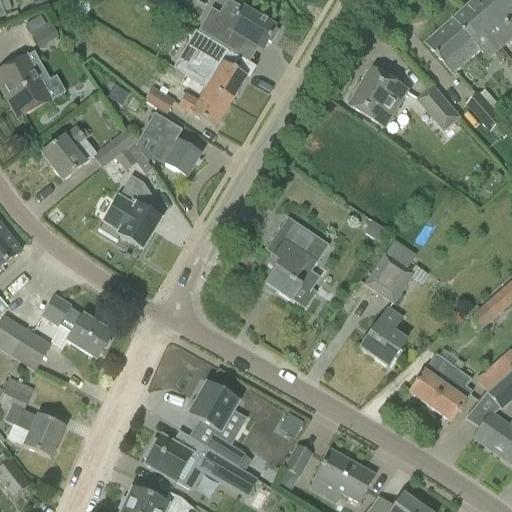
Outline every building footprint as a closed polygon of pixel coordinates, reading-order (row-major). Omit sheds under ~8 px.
[(511,0),(477,0),(425,47),(438,62),(453,78),(480,54),(488,62),(511,40),(511,0)] [(5,1),(0,3),(0,7),(3,15),(10,13),(5,1)] [(42,3),(33,6),(35,12),(45,9),(42,3)] [(277,34),(274,32),(276,30),(241,9),(232,24),(210,12),(197,34),(235,57),(244,43),(261,54),(267,44),(270,46),(277,34)] [(40,19),(24,28),(37,51),(38,50),(58,40),(49,24),(44,27),(40,19)] [(197,36),(191,47),(208,58),(192,84),(206,92),(230,106),(245,80),(231,72),(238,60),(197,36)] [(4,90),(20,120),(50,104),(26,60),(0,74),(0,92),(4,90)] [(349,109),(385,130),(408,93),(372,71),(349,109)] [(459,121),(433,90),(417,104),(443,135),(459,121)] [(151,91),(144,104),(153,110),(161,97),(151,91)] [(184,97),(177,109),(191,118),(197,122),(214,132),(230,106),(206,92),(198,106),(184,97)] [(508,133),(502,125),(503,124),(478,96),(466,107),(490,135),(492,133),(499,141),(508,133)] [(150,160),(164,169),(184,181),(198,158),(174,144),(181,133),(153,117),(142,136),(152,142),(159,146),(150,160)] [(339,133),(322,156),(336,167),(332,172),(353,187),(370,164),(449,209),(459,196),(368,130),(356,146),(339,133)] [(84,167),(72,152),(84,143),(75,132),(63,141),(63,140),(41,158),(62,184),(77,172),(84,167)] [(101,171),(115,161),(126,152),(133,146),(125,135),(93,160),(101,171)] [(126,152),(115,161),(124,173),(135,166),(143,177),(151,171),(147,165),(135,148),(133,146),(126,152)] [(95,230),(87,219),(113,198),(96,177),(50,214),(76,246),(95,230)] [(130,180),(98,234),(115,244),(118,238),(142,253),(159,224),(149,218),(155,208),(145,193),(141,187),(130,180)] [(266,268),(273,273),(263,287),(290,305),(300,291),(308,296),(318,281),(310,276),(328,249),(288,222),(270,250),(276,254),(266,268)] [(372,224),(364,236),(376,245),(384,233),(372,224)] [(0,270),(20,255),(4,236),(0,239),(0,270)] [(392,306),(411,277),(384,259),(365,288),(392,306)] [(468,321),(480,334),(511,304),(511,285),(510,284),(468,321)] [(50,345),(61,352),(66,344),(95,362),(110,338),(82,321),(83,320),(53,301),(42,318),(60,330),(50,345)] [(359,352),(386,371),(405,344),(391,335),(400,322),(387,312),(371,336),(359,352)] [(0,326),(0,352),(34,374),(49,349),(4,321),(0,326)] [(474,383),(485,395),(511,371),(511,355),(509,353),(474,383)] [(464,405),(471,395),(465,390),(470,383),(435,358),(427,369),(426,369),(408,395),(450,425),(464,405)] [(511,373),(486,396),(497,408),(511,395),(511,373)] [(187,418),(219,437),(237,406),(205,387),(194,405),(190,405),(187,412),(189,415),(187,418)] [(4,424),(29,436),(23,450),(49,462),(63,431),(36,419),(36,420),(22,414),(28,402),(4,391),(3,393),(0,391),(0,403),(11,409),(4,424)] [(511,426),(509,431),(490,417),(473,441),(511,468),(511,426)] [(256,483),(236,470),(205,451),(178,434),(171,446),(160,439),(153,449),(150,447),(142,461),(145,463),(143,468),(175,486),(175,485),(188,493),(201,470),(246,499),(256,483)] [(205,451),(236,470),(243,458),(213,439),(205,451)] [(283,472),(297,480),(310,457),(297,449),(283,472)] [(313,481),(358,507),(374,479),(329,453),(313,481)] [(29,490),(9,464),(0,471),(0,485),(13,502),(29,490)] [(171,511),(167,510),(167,509),(130,493),(126,502),(122,500),(117,511),(171,511)] [(377,500),(368,511),(420,511),(401,498),(392,510),(377,500)]
